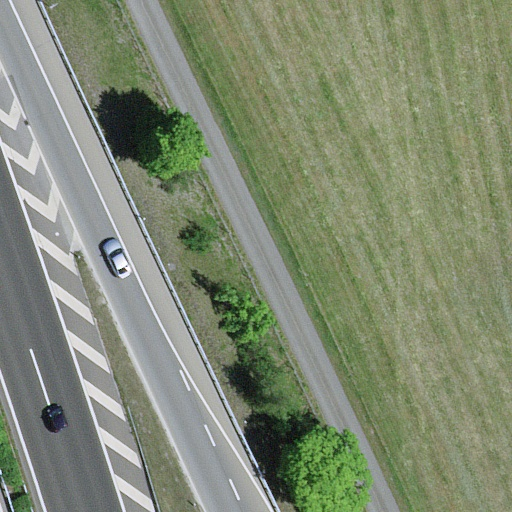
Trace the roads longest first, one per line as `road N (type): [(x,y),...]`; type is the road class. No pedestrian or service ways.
road 1 (unclassified): [(141,0),(382,511)]
road 2 (motorway): [(224,511),(0,15)]
road 3 (motorway): [(88,511),(0,252)]
